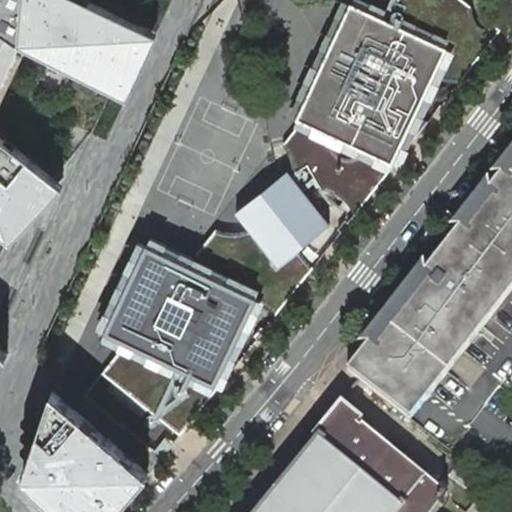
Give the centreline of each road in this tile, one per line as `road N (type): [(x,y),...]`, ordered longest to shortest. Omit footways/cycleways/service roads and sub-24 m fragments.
road 1 (tertiary): [(169,511),(511,91)]
road 2 (unknown): [(323,330),(457,414)]
